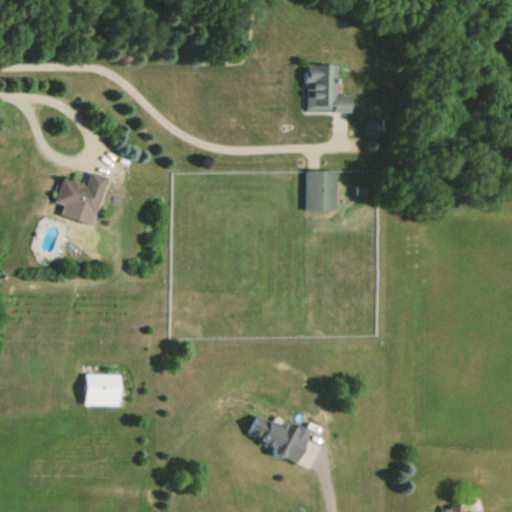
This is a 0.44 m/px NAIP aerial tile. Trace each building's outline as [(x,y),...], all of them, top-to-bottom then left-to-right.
[(297,110),(341,111),(341,95),(327,94),(327,64),(299,64),(297,110)] [(301,211),(330,210),(330,170),(300,170),(301,211)] [(99,177),(82,171),(78,184),(54,177),(47,201),(55,204),(52,216),(84,225),(99,177)] [(80,404),(117,405),(118,374),(81,373),(80,404)] [(308,430),(296,424),(293,430),(280,424),(279,427),(250,413),(240,433),(270,446),(267,451),(296,464),(306,442),(303,441),(308,430)]
